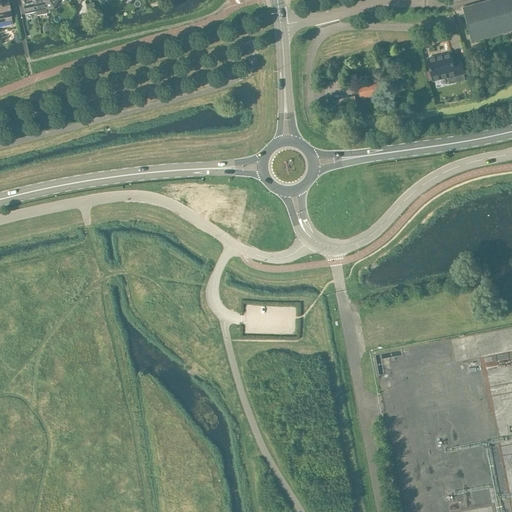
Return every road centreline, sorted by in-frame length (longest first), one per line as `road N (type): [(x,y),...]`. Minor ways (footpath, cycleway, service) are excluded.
road 1 (unclassified): [(0,219),(144,196),(232,243)]
road 2 (tertiary): [(309,237),(332,248),(354,244),(430,181),(511,153)]
road 3 (secondary): [(0,199),(95,179),(218,169)]
road 4 (secondary): [(358,156),(511,130)]
